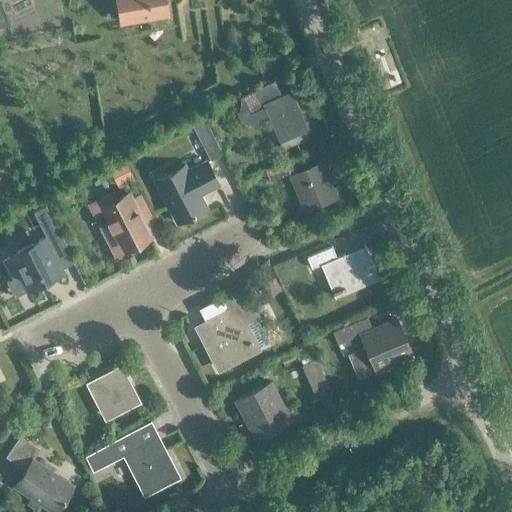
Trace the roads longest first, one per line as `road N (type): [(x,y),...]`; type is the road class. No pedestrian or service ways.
road 1 (unclassified): [(454,382),(444,326),(304,0)]
road 2 (unclassified): [(234,495),(454,382)]
road 3 (residential): [(234,495),(131,295)]
road 4 (residential): [(131,295),(250,235)]
